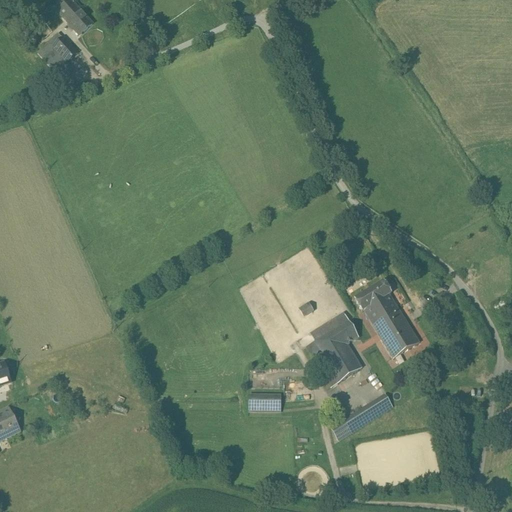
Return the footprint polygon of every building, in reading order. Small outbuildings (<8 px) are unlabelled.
[(69,0),(59,0),(52,6),(58,13),(70,1),(69,0)] [(92,25),(70,1),(58,13),(79,37),(92,25)] [(52,49),(66,65),(66,64),(78,54),(64,39),(52,49)] [(66,65),(52,49),(48,45),(37,55),(61,81),(70,73),(66,64),(66,65)] [(363,312),(393,360),(419,344),(389,296),(391,295),(384,283),(354,302),(362,313),(363,312)] [(299,308),(303,318),(313,313),(310,304),(299,308)] [(331,389),(361,371),(346,346),(358,339),(343,315),(309,336),(314,343),(306,348),(331,389)] [(0,363),(0,387),(11,384),(4,363),(0,363)] [(367,407),(343,423),(350,435),(392,408),(385,396),(367,407)] [(249,413),(280,413),(280,398),(249,398),(249,413)] [(4,410),(0,412),(0,443),(21,433),(8,408),(4,410)]
